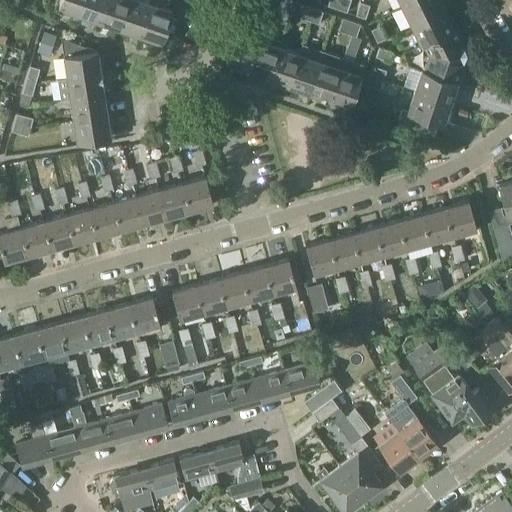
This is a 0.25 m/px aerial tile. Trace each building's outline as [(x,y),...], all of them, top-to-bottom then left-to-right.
[(59,0),(57,8),(68,12),(68,14),(77,17),(77,15),(78,15),(82,0),(59,0)] [(82,0),(78,15),(98,22),(105,0),(82,0)] [(119,29),(128,0),(105,0),(98,22),(119,29)] [(139,0),(128,0),(119,29),(139,36),(150,4),(139,0)] [(152,0),(151,4),(150,4),(139,36),(150,39),(149,41),(158,45),(159,42),(161,43),(171,11),(159,7),(161,0),(152,0)] [(270,0),(268,7),(277,11),(280,0),(270,0)] [(337,9),(339,0),(328,0),(327,6),(337,9)] [(350,0),(339,0),(337,9),(346,12),(350,0)] [(415,0),(402,6),(411,26),(445,9),(445,8),(447,7),(443,0),(415,0)] [(360,2),(355,16),(364,19),(369,5),(360,2)] [(309,21),(313,9),(305,6),(301,18),(309,21)] [(322,12),(313,9),(309,21),(318,24),(322,12)] [(450,18),(445,9),(411,26),(421,45),(423,44),(457,28),(456,26),(452,17),(450,18)] [(347,34),(351,21),(342,18),(338,31),(347,34)] [(360,24),(351,21),(347,34),(351,35),(355,37),(360,24)] [(376,42),(386,38),(379,25),(370,30),(376,42)] [(457,28),(423,44),(428,55),(423,70),(421,69),(459,82),(463,70),(461,69),(467,52),(461,40),(463,39),(457,28)] [(49,55),(57,34),(45,30),(37,51),(49,55)] [(247,72),(257,40),(236,33),(225,65),(247,72)] [(355,37),(351,35),(344,58),(342,58),(329,99),(350,106),(364,65),(353,61),(361,38),(355,37)] [(66,78),(100,73),(99,72),(102,72),(100,62),(98,63),(96,51),(94,51),(94,50),(60,38),(66,78)] [(257,40),(247,72),(267,79),(278,47),(257,40)] [(298,54),(298,53),(288,85),(308,92),(322,51),(302,44),(298,54)] [(298,53),(278,47),(267,79),(288,85),(298,53)] [(375,57),(389,61),(392,51),(379,47),(375,57)] [(342,58),(322,51),(308,92),(329,99),(342,58)] [(34,82),(35,82),(39,68),(29,66),(25,79),(34,82)] [(373,66),(370,75),(383,79),(386,70),(373,66)] [(421,69),(414,90),(450,102),(454,91),(456,92),(459,82),(421,69)] [(100,73),(66,78),(57,79),(60,101),(70,99),(103,94),(100,73)] [(383,79),(370,75),(367,84),(380,88),(383,79)] [(34,82),(25,79),(21,93),(31,96),(35,82),(34,82)] [(450,102),(414,90),(407,110),(402,108),(397,122),(434,134),(439,121),(443,123),(450,102)] [(103,94),(70,99),(73,121),(106,115),(103,94)] [(16,114),(13,123),(30,127),(33,118),(16,114)] [(106,115),(73,121),(76,142),(110,137),(108,125),(110,125),(109,115),(106,116),(106,115)] [(30,127),(13,123),(11,132),(28,136),(30,127)] [(203,146),(193,148),(198,164),(207,161),(203,146)] [(180,152),(170,155),(175,170),(184,168),(180,152)] [(157,159),(147,161),(152,177),(161,174),(157,159)] [(137,181),(133,165),(124,168),(128,183),(137,181)] [(109,172),(105,173),(101,174),(105,190),(113,188),(109,172)] [(181,181),(189,210),(212,203),(204,174),(181,181)] [(82,196),(91,194),(87,178),(78,181),(82,196)] [(489,210),(495,232),(511,228),(509,222),(511,221),(511,180),(500,184),(505,206),(489,210)] [(181,181),(158,187),(166,216),(189,210),(181,181)] [(59,203),(63,202),(68,200),(64,185),(55,187),(59,203)] [(158,187),(135,194),(143,223),(166,216),(158,187)] [(41,192),(31,194),(36,210),(45,207),(41,192)] [(135,194),(111,200),(120,229),(143,223),(135,194)] [(5,218),(8,230),(0,231),(0,248),(4,262),(27,255),(19,227),(20,226),(17,215),(22,213),(18,198),(8,201),(13,216),(5,218)] [(445,205),(453,234),(476,228),(468,198),(445,205)] [(111,200),(88,207),(96,236),(120,229),(111,200)] [(453,234),(445,205),(422,211),(430,240),(453,234)] [(88,207),(65,213),(73,242),(96,236),(88,207)] [(430,240),(422,211),(399,218),(407,247),(430,240)] [(65,213),(42,220),(50,249),(73,242),(65,213)] [(399,218),(376,224),(384,253),(407,247),(399,218)] [(42,220),(20,226),(19,227),(27,255),(50,249),(42,220)] [(384,253),(376,224),(352,231),(360,260),(384,253)] [(352,231),(329,237),(337,266),(360,260),(352,231)] [(337,266),(329,237),(304,244),(313,273),(337,266)] [(452,245),(456,261),(466,258),(462,243),(452,245)] [(429,252),(434,267),(443,265),(439,249),(429,252)] [(296,285),(288,256),(264,262),(272,292),(296,285)] [(406,258),(410,274),(420,271),(415,256),(406,258)] [(264,262),(241,269),(249,298),(272,292),(264,262)] [(382,264),(387,280),(396,277),(392,262),(382,264)] [(241,269),(218,275),(226,305),(249,298),(241,269)] [(359,271),(363,287),(372,284),(368,269),(359,271)] [(218,275),(195,281),(203,311),(226,305),(218,275)] [(336,277),(341,293),(350,290),(346,275),(336,277)] [(203,311),(195,281),(171,288),(179,318),(203,311)] [(308,285),(314,310),(329,306),(322,281),(308,285)] [(485,301),(487,299),(474,282),(464,291),(477,307),(485,301)] [(430,295),(430,288),(426,283),(418,286),(421,297),(430,295)] [(511,284),(502,293),(511,303),(511,284)] [(154,293),(130,299),(139,330),(162,323),(154,293)] [(455,298),(457,310),(465,308),(463,296),(455,298)] [(130,299),(107,306),(115,336),(139,330),(130,299)] [(271,303),(275,318),(285,316),(280,300),(271,303)] [(477,307),(476,308),(487,322),(497,315),(485,301),(477,307)] [(107,306),(83,313),(92,343),(115,336),(107,306)] [(248,309),(253,325),(262,322),(258,307),(248,309)] [(83,313),(60,319),(68,349),(92,343),(83,313)] [(225,315),(229,331),(238,328),(234,313),(225,315)] [(487,322),(486,323),(507,348),(511,353),(511,331),(498,314),(497,315),(487,322)] [(477,329),(483,324),(477,317),(470,323),(476,331),(477,329)] [(60,319),(36,326),(45,356),(67,350),(68,349),(60,319)] [(201,322),(205,338),(215,335),(211,320),(201,322)] [(511,353),(507,348),(486,323),(479,330),(488,341),(486,343),(497,356),(488,363),(510,391),(511,389),(511,353)] [(36,326),(13,332),(21,362),(44,356),(45,356),(36,326)] [(193,346),(188,327),(179,329),(189,365),(197,363),(193,346)] [(282,328),(274,330),(277,340),(284,338),(282,328)] [(13,332),(0,335),(0,368),(21,362),(13,332)] [(480,352),(464,335),(453,345),(469,362),(480,352)] [(146,338),(141,339),(136,341),(140,356),(150,354),(146,338)] [(159,343),(165,366),(179,363),(173,340),(159,343)] [(454,377),(447,366),(461,356),(449,340),(434,351),(426,340),(406,354),(425,382),(432,391),(433,393),(432,394),(452,421),(463,412),(471,424),(493,408),(478,387),(472,391),(459,373),(454,377)] [(121,344),(111,347),(115,362),(125,359),(121,344)] [(94,369),(99,367),(103,366),(99,351),(90,354),(94,369)] [(261,354),(250,357),(252,364),(263,361),(261,354)] [(250,357),(239,360),(241,367),(252,364),(250,357)] [(80,373),(76,358),(66,360),(71,376),(76,375),(80,373)] [(313,360),(284,368),(290,390),(290,389),(305,385),(306,386),(320,382),(320,381),(319,381),(313,360)] [(397,376),(400,374),(404,371),(396,360),(389,365),(397,376)] [(43,367),(47,382),(57,379),(52,364),(43,367)] [(284,368),(255,376),(261,398),(274,395),(273,394),(289,390),(290,390),(284,368)] [(203,370),(192,373),(194,380),(205,377),(203,370)] [(20,373),(24,389),(34,386),(29,371),(20,373)] [(88,392),(87,388),(83,373),(80,373),(76,375),(80,393),(81,394),(88,392)] [(192,373),(181,376),(183,383),(194,380),(192,373)] [(436,443),(407,403),(417,396),(400,374),(397,376),(391,381),(404,398),(397,403),(403,411),(392,419),(394,423),(419,455),(436,443)] [(255,376),(226,384),(232,406),(232,405),(248,401),(248,402),(261,398),(255,376)] [(0,378),(0,390),(1,395),(11,392),(6,377),(0,378)] [(312,411),(331,396),(341,389),(333,378),(303,400),(312,411)] [(226,384),(197,392),(203,414),(216,410),(215,410),(231,405),(231,406),(232,406),(226,384)] [(56,389),(58,400),(67,397),(65,387),(56,389)] [(183,392),(184,395),(167,400),(173,422),(174,422),(174,421),(190,417),(203,414),(197,392),(195,392),(194,389),(190,387),(186,388),(183,392)] [(140,388),(129,391),(131,397),(142,394),(140,388)] [(129,391),(118,394),(120,400),(131,397),(129,391)] [(338,406),(331,396),(312,411),(319,420),(338,406)] [(161,401),(132,410),(138,432),(151,428),(150,427),(166,423),(166,424),(167,424),(161,401)] [(81,410),(80,403),(68,406),(70,413),(81,410)] [(356,408),(346,415),(361,435),(370,428),(356,408)] [(138,432),(132,410),(103,417),(109,440),(109,439),(125,435),(138,432)] [(51,411),(40,414),(40,415),(41,421),(52,418),(51,411)] [(40,415),(29,418),(30,424),(41,421),(40,415)] [(103,417),(74,425),(80,448),(93,444),(93,443),(108,439),(108,440),(109,440),(103,417)] [(419,455),(394,423),(375,437),(399,470),(419,455)] [(74,425),(45,433),(51,456),(52,456),(51,455),(67,450),(67,451),(80,448),(74,425)] [(51,456),(45,433),(15,442),(21,463),(20,463),(21,464),(35,460),(35,459),(50,455),(50,456),(51,456)] [(339,463),(365,499),(378,489),(376,486),(381,482),(367,463),(376,456),(361,435),(360,436),(351,443),(357,450),(339,463)] [(214,469),(239,463),(244,461),(242,455),(238,440),(239,440),(239,439),(224,443),(209,448),(209,447),(208,447),(214,469)] [(214,469),(208,447),(208,448),(192,452),(192,451),(178,455),(178,456),(179,456),(185,477),(214,469)] [(143,465),(149,487),(179,479),(173,458),(174,458),(174,457),(159,460),(159,461),(144,466),(144,465),(143,465)] [(0,482),(8,469),(1,462),(0,462),(0,482)] [(365,499),(339,463),(328,472),(323,465),(316,471),(344,509),(350,505),(352,508),(365,499)] [(149,487),(143,465),(143,466),(127,470),(127,469),(113,473),(113,474),(114,474),(115,478),(111,478),(110,481),(112,490),(115,492),(118,491),(120,495),(149,487)] [(247,480),(237,482),(230,484),(233,497),(262,489),(259,476),(247,480)] [(511,511),(511,504),(499,489),(488,498),(497,511),(495,511),(511,511)] [(193,495),(185,503),(190,508),(198,500),(193,495)] [(495,511),(497,511),(488,498),(470,511),(495,511)] [(247,511),(246,511),(244,511),(289,511),(287,509),(283,511),(270,511),(257,499),(249,508),(253,511),(247,511)] [(186,511),(190,508),(185,503),(177,511),(186,511)]
